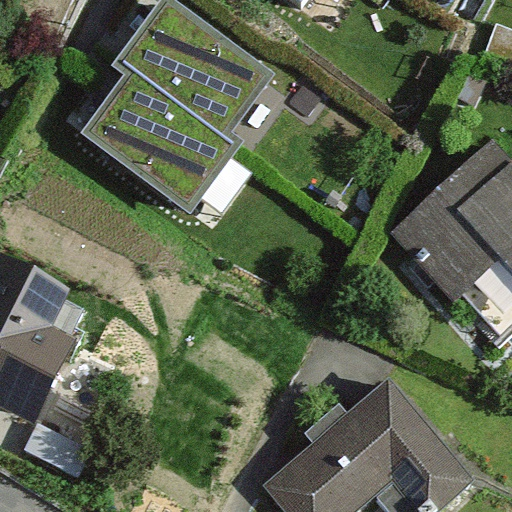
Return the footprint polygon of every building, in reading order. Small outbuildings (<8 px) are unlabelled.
[(269,0),(287,14),(297,0),(269,0)] [(70,142),(174,217),(224,148),(208,137),(252,76),(148,1),(99,69),(115,80),(70,142)] [(467,179),(396,243),(491,350),(511,330),(511,178),(487,201),(467,179)] [(0,423),(11,429),(69,319),(0,281),(0,423)] [(387,388),(259,498),(270,511),(367,511),(397,486),(419,511),(435,511),(469,484),(387,388)]
